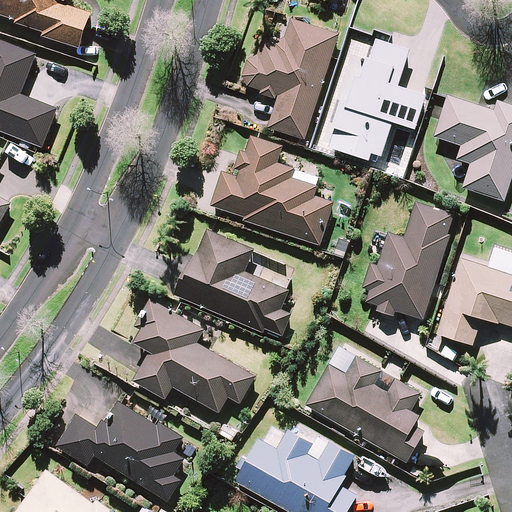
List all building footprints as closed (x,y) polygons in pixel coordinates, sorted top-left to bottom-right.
[(0,0),(0,14),(17,20),(16,23),(44,32),(43,36),(80,48),(91,13),(64,5),(66,0),(0,0)] [(339,36),(290,20),(282,46),(257,38),(243,83),(262,90),(261,93),(279,99),(269,128),(305,139),(339,36)] [(37,54),(0,39),(0,130),(43,147),(58,109),(21,95),(37,54)] [(410,50),(374,39),(362,77),(349,73),(332,127),(336,128),(330,148),(380,163),(393,122),(415,129),(426,95),(398,86),(410,50)] [(494,111),(449,97),(436,137),(462,146),(458,159),(472,164),(464,187),(505,201),(511,177),(511,106),(497,102),(494,111)] [(282,147),(250,136),(237,175),(224,171),(212,206),(245,217),(243,222),(319,247),(335,203),(313,195),(321,171),(296,162),(294,168),(277,163),(282,147)] [(0,223),(11,204),(0,197),(0,162),(2,159),(0,158),(0,223)] [(456,215),(417,203),(406,238),(389,233),(380,265),(374,264),(362,305),(393,315),(395,310),(424,319),(456,215)] [(254,251),(206,230),(178,295),(280,341),(292,314),(281,310),(289,291),(245,272),(254,251)] [(344,258),(349,243),(333,238),(328,253),(344,258)] [(511,274),(462,258),(438,333),(473,345),(482,317),(511,326),(511,274)] [(204,330),(152,301),(128,342),(150,354),(135,381),(166,399),(174,386),(220,413),(229,396),(241,403),(256,376),(197,342),(204,330)] [(421,393),(357,356),(346,374),(331,366),(308,406),(407,462),(424,433),(413,427),(419,416),(411,411),(421,393)] [(144,416),(118,400),(100,429),(77,414),(57,446),(88,465),(95,455),(169,501),(182,479),(175,474),(185,458),(174,452),(183,438),(157,421),(161,414),(150,406),(144,416)] [(317,438),(293,424),(286,436),(268,425),(236,481),(291,511),(347,511),(357,495),(340,485),(355,457),(328,442),(318,460),(308,454),(317,438)] [(93,503),(47,470),(17,511),(113,511),(96,499),(93,503)]
